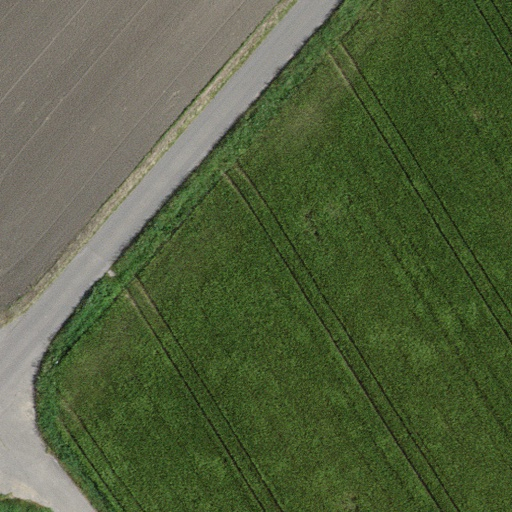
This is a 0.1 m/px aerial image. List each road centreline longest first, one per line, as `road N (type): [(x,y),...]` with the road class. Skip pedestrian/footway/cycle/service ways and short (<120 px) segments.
road 1 (unclassified): [(0,365),(315,0)]
road 2 (track): [(0,417),(78,511)]
